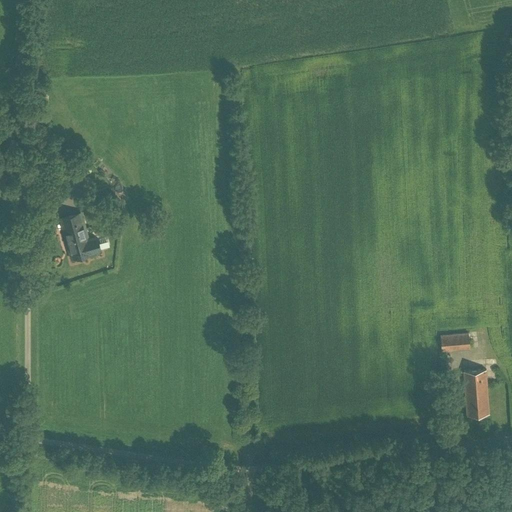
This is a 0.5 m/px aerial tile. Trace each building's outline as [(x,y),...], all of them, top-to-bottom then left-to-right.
[(47,95),(38,95),(39,108),(47,108),(47,95)] [(68,178),(52,169),(43,184),(58,193),(68,178)] [(48,189),(38,188),(37,200),(46,201),(48,189)] [(81,213),(62,218),(69,247),(72,258),(92,252),(100,250),(101,248),(98,238),(96,237),(88,239),(81,213)] [(46,223),(38,223),(38,236),(46,235),(46,223)] [(469,332),(441,335),(442,351),(470,348),(469,332)] [(465,384),(487,383),(486,369),(464,371),(465,384)] [(487,383),(465,384),(467,414),(490,413),(487,383)]
